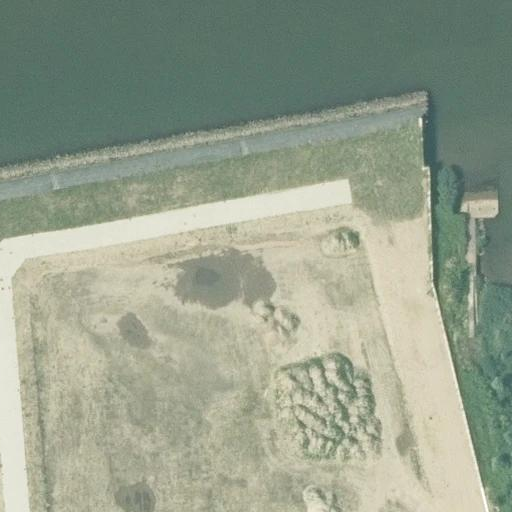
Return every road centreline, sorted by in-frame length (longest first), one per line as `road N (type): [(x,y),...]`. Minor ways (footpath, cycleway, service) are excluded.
road 1 (residential): [(0,285),(16,255),(331,197),(369,207),(388,234),(459,511)]
road 2 (residential): [(0,329),(14,511)]
